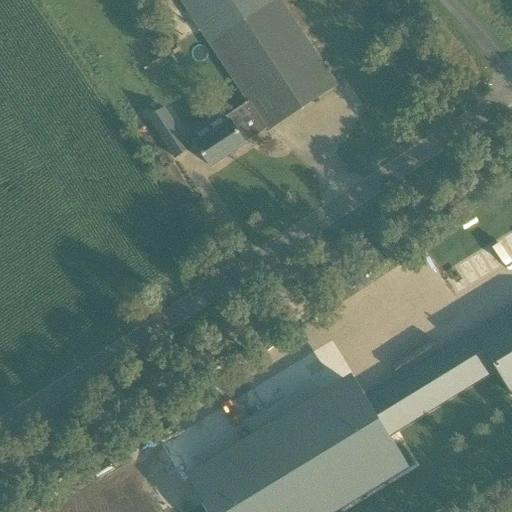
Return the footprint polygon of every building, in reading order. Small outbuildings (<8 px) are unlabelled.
[(268,131),(336,86),(279,0),(179,0),(210,46),(211,46),(247,104),(224,119),(226,122),(195,144),(211,168),(246,145),(243,141),(265,127),(268,131)] [(148,121),(172,159),(190,148),(165,110),(148,121)] [(511,244),(333,338),(349,367),(511,281),(511,244)] [(511,310),(367,399),(390,436),(497,370),(511,393),(511,310)] [(353,376),(186,477),(207,511),(339,511),(410,469),(390,436),(367,399),(353,376)]
